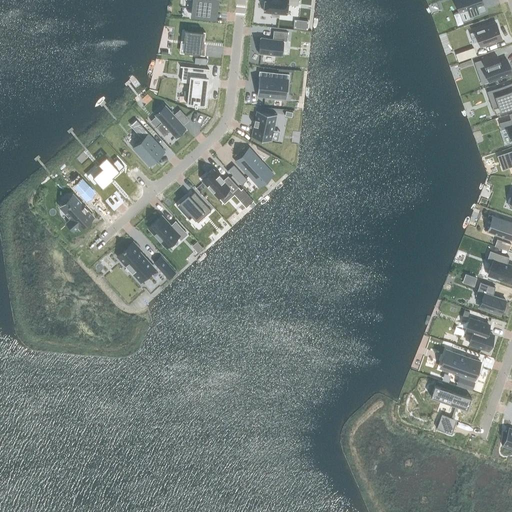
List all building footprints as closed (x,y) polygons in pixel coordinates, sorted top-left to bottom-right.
[(194,0),(192,17),(216,20),(218,0),(194,0)] [(286,15),(287,4),(297,5),(297,0),(264,0),(263,12),(272,13),(271,17),(278,18),(279,14),(286,15)] [(480,0),(456,0),(455,1),(459,13),(467,10),(469,18),(479,14),(477,6),(483,4),(480,0)] [(495,23),(474,30),(480,47),(501,39),(495,23)] [(184,30),(183,41),(185,41),(183,53),(202,55),(205,33),(184,30)] [(260,37),(258,53),(282,56),(283,41),(286,41),(287,32),(273,31),(272,39),(260,37)] [(476,55),(473,48),(456,54),(458,61),(476,55)] [(495,54),(483,58),(486,66),(484,67),(489,82),(511,74),(506,59),(498,62),(495,54)] [(180,66),(180,67),(182,67),(180,82),(189,83),(188,93),(187,104),(205,106),(207,87),(208,78),(205,78),(206,70),(209,70),(209,69),(206,69),(182,66),(180,66)] [(259,71),(256,96),(286,100),(289,74),(259,71)] [(511,83),(492,90),(500,113),(511,108),(511,83)] [(165,106),(155,115),(162,122),(156,128),(164,136),(169,131),(175,137),(185,128),(179,122),(184,118),(178,112),(174,116),(165,106)] [(251,137),(250,137),(271,141),(270,140),(275,115),(276,115),(277,115),(256,111),(257,111),(255,119),(254,119),(253,125),(254,125),(252,137),(251,137)] [(511,124),(510,119),(499,123),(501,129),(499,130),(504,145),(511,142),(511,124)] [(141,126),(135,131),(140,137),(146,131),(141,126)] [(134,146),(132,148),(148,166),(149,166),(150,165),(163,154),(165,152),(164,152),(148,134),(146,135),(134,146)] [(249,149),(235,161),(256,183),(269,171),(249,149)] [(511,151),(504,154),(497,156),(502,170),(511,166),(511,151)] [(106,157),(86,176),(94,185),(97,182),(103,188),(113,179),(113,180),(114,179),(114,178),(112,177),(118,172),(119,171),(123,168),(124,167),(116,158),(115,159),(116,160),(112,163),(106,157)] [(212,170),(201,180),(218,198),(228,189),(232,192),(238,187),(227,176),(223,180),(219,175),(217,176),(212,170)] [(241,173),(235,178),(240,183),(245,178),(241,173)] [(80,178),(72,186),(80,195),(88,187),(80,178)] [(186,196),(176,205),(182,212),(189,219),(192,217),(197,222),(211,210),(194,192),(190,196),(188,194),(186,196)] [(76,198),(62,210),(70,219),(66,223),(73,231),(78,227),(80,229),(93,217),(76,198)] [(496,217),(490,233),(511,241),(511,221),(491,215),(496,217)] [(151,225),(149,227),(166,247),(178,236),(181,239),(187,234),(175,221),(170,226),(161,216),(158,219),(158,218),(151,224),(151,225)] [(497,239),(494,246),(508,251),(510,244),(497,239)] [(133,242),(117,256),(140,281),(154,269),(138,252),(140,250),(133,242)] [(490,251),(486,261),(492,263),(488,275),(510,283),(511,277),(511,265),(506,264),(509,257),(490,251)] [(163,260),(158,265),(168,276),(173,271),(163,260)] [(473,286),(476,278),(465,274),(462,282),(473,286)] [(480,282),(475,295),(482,298),(479,306),(501,314),(505,300),(492,295),(495,287),(480,282)] [(469,318),(465,331),(472,334),(469,343),(488,350),(493,335),(486,333),(489,325),(469,318)] [(474,379),(480,362),(450,352),(444,369),(474,379)] [(461,378),(458,385),(472,390),(474,383),(461,378)] [(434,385),(430,397),(467,410),(471,398),(434,385)] [(438,422),(436,429),(451,434),(454,428),(438,422)] [(508,427),(502,446),(503,446),(504,444),(511,446),(511,429),(509,429),(509,427),(508,427)]
